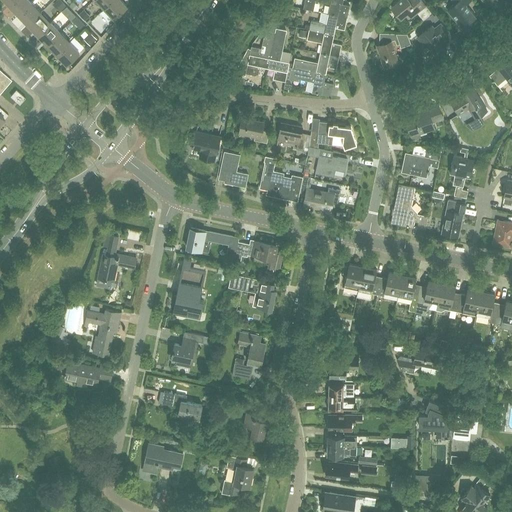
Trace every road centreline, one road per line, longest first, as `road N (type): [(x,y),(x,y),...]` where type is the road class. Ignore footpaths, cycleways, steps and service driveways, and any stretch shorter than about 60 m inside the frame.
road 1 (residential): [(138,510),(117,493),(116,477),(174,197)]
road 2 (residential): [(293,511),(301,442),(290,367),(314,230)]
road 3 (residential): [(220,124),(232,93),(322,105),(371,101)]
road 4 (residential): [(371,101),(442,76),(511,21)]
road 5 (tertiary): [(511,271),(367,241)]
road 6 (tertiary): [(314,230),(174,197)]
road 7 (residential): [(367,241),(385,164),(371,101)]
